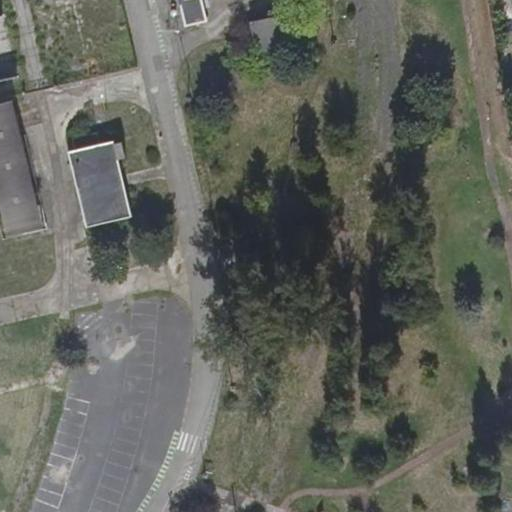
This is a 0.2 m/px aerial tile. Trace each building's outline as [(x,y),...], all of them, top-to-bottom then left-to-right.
[(215,0),(202,0),(193,2),(198,28),(220,25),(215,0)] [(0,78),(22,73),(7,11),(0,12),(0,78)] [(264,28),(269,55),(295,51),(290,23),(264,28)] [(44,227),(21,96),(0,100),(0,201),(6,234),(44,227)] [(76,155),(96,235),(140,225),(125,163),(132,162),(129,147),(123,149),(121,145),(105,149),(103,137),(78,142),(81,154),(76,155)]
